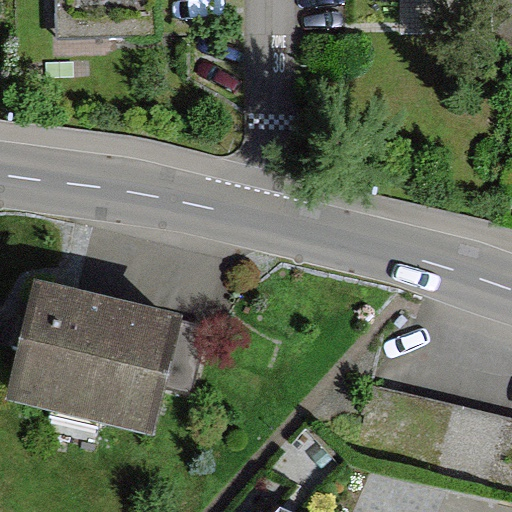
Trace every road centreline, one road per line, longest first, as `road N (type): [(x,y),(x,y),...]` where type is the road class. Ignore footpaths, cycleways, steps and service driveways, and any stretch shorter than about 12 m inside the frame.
road 1 (tertiary): [(0,172),(275,224)]
road 2 (tertiary): [(275,224),(511,289)]
road 3 (residential): [(275,224),(271,0)]
